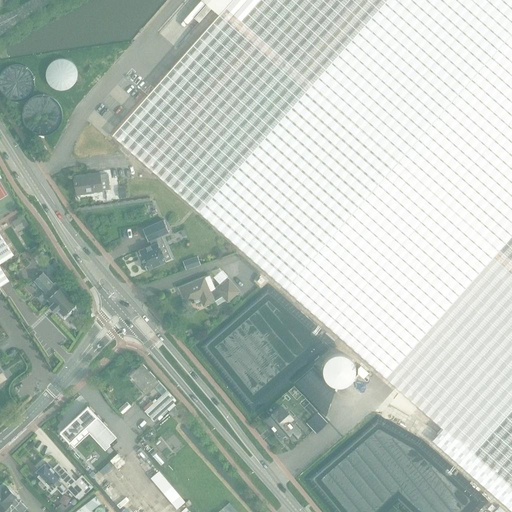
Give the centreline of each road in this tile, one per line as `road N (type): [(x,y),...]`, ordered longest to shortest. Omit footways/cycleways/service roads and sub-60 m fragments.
road 1 (secondary): [(263,469),(128,303)]
road 2 (secondary): [(125,319),(263,469)]
